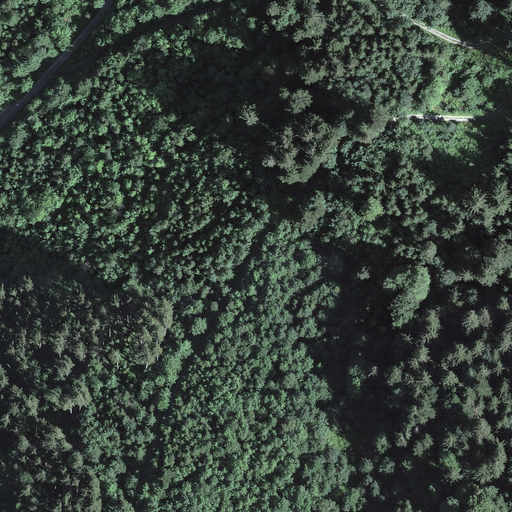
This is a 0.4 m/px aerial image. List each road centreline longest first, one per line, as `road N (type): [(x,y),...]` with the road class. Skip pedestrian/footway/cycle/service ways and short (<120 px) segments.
road 1 (track): [(511,89),(486,112),(396,119),(295,196),(255,244),(172,390),(135,511)]
road 2 (track): [(41,80),(232,0)]
road 3 (track): [(374,0),(461,45),(511,32)]
